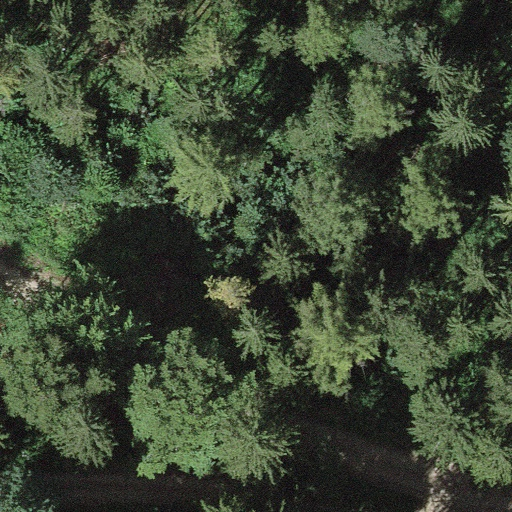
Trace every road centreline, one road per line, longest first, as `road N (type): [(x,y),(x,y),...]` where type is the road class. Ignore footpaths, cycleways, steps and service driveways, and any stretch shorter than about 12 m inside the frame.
road 1 (track): [(511,504),(388,465),(292,423),(0,277)]
road 2 (track): [(309,511),(128,487),(0,486)]
